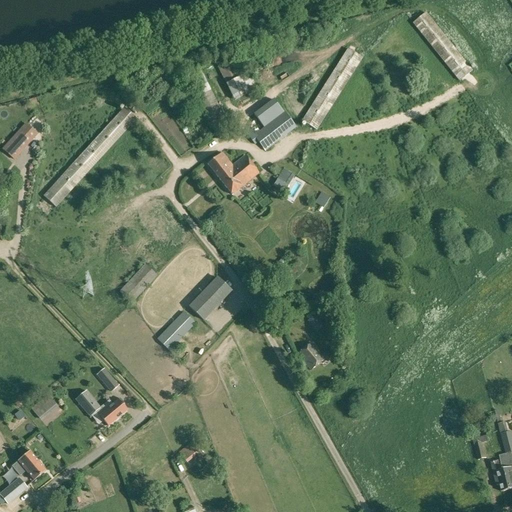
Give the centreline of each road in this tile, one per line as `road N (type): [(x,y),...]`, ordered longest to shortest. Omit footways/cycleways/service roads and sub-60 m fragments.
road 1 (unknown): [(367,511),(246,295),(170,195),(174,179),(220,146),(252,149)]
road 2 (unclassified): [(39,511),(44,492),(150,411),(8,260)]
road 3 (track): [(305,0),(0,76)]
